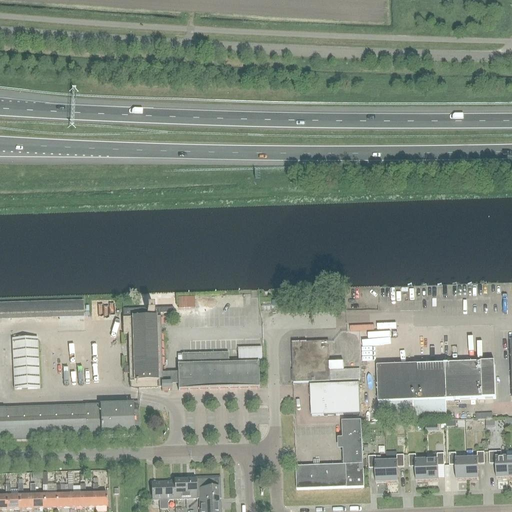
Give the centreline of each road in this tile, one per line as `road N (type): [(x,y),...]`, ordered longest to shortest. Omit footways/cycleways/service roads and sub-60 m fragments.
road 1 (tertiary): [(511,58),(0,31)]
road 2 (motorway): [(511,122),(278,122),(0,107)]
road 3 (motorway): [(0,142),(197,153),(511,152)]
road 4 (unclassified): [(0,458),(176,452)]
road 5 (unclassified): [(176,452),(174,399),(273,395)]
road 6 (unclassified): [(273,395),(272,326),(345,318)]
road 7 (unknown): [(91,391),(90,358),(74,338),(30,324),(0,340)]
